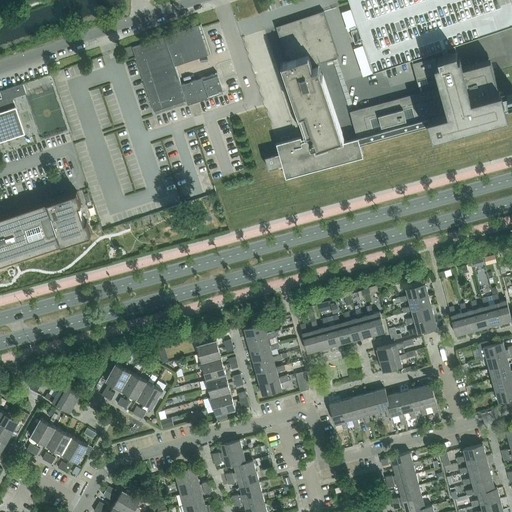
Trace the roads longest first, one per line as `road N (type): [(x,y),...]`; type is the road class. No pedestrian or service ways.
road 1 (primary): [(511,179),(0,319)]
road 2 (primary): [(0,342),(511,203)]
road 3 (residential): [(79,511),(116,461),(309,408),(325,463),(459,426)]
road 4 (unclassified): [(0,67),(196,0)]
